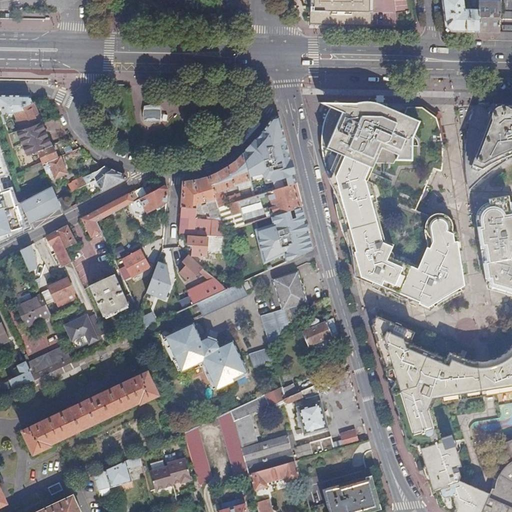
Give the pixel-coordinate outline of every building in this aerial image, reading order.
[(368,12),(368,0),(313,0),(313,7),(310,8),(310,25),(341,26),(371,27),(371,12),(368,12)] [(463,11),(462,0),(441,0),(442,6),(445,28),(451,33),(478,34),(478,0),(471,0),(471,8),(474,11),(474,12),(463,11)] [(500,19),(500,0),(478,0),(478,34),(499,34),(499,20),(500,19)] [(42,19),(43,27),(54,26),(53,18),(42,19)] [(29,97),(0,96),(0,105),(1,109),(9,135),(13,134),(15,133),(9,115),(15,114),(22,131),(41,124),(32,104),(29,97)] [(328,179),(337,198),(347,230),(355,269),(356,273),(357,276),(359,278),(361,280),(375,286),(384,290),(396,285),(408,290),(413,302),(422,306),(421,308),(431,312),(439,304),(458,293),(465,291),(463,276),(462,276),(456,243),(458,243),(456,233),(453,232),(453,228),(452,224),(451,221),(447,217),(445,216),(442,215),(438,215),(433,216),(430,217),(416,211),(413,210),(415,203),(419,205),(434,170),(442,172),(442,143),(436,119),(423,109),(408,108),(405,116),(400,114),(391,110),(387,108),(387,105),(321,104),(331,108),(334,110),(329,123),(325,121),(323,129),(334,133),(327,150),(340,156),(335,169),(330,167),(328,174),(329,178),(328,179)] [(19,220),(0,160),(0,109),(1,109),(0,105),(0,238),(11,233),(11,232),(22,228),(19,220)] [(152,125),(155,124),(158,123),(160,120),(161,118),(162,114),(161,111),(160,109),(157,106),(154,105),(151,105),(147,105),(145,107),(143,110),(142,114),(142,117),(143,120),(146,123),(149,124),(152,125)] [(511,107),(477,107),(470,124),(466,161),(470,191),(484,178),(511,160),(511,107)] [(327,115),(325,121),(329,123),(334,110),(331,108),(327,115)] [(294,176),(279,117),(272,119),(264,131),(261,136),(243,155),(246,166),(252,165),(255,176),(280,169),(283,179),(294,176)] [(51,146),(41,124),(22,131),(17,132),(28,156),(38,152),(51,146)] [(326,169),(328,174),(330,167),(335,169),(340,156),(327,150),(334,133),(323,129),(322,138),(323,151),(324,159),(326,169)] [(18,150),(13,134),(9,135),(13,149),(14,151),(18,150)] [(57,157),(55,153),(57,152),(58,150),(57,147),(54,146),(52,147),(52,146),(51,147),(51,146),(38,152),(42,163),(57,157)] [(251,186),(246,166),(243,155),(234,163),(226,169),(218,174),(214,176),(209,178),(219,209),(227,206),(222,191),(238,186),(239,190),(251,186)] [(67,174),(60,156),(57,157),(42,163),(47,174),(51,175),(52,178),(54,177),(55,179),(67,174)] [(252,165),(246,166),(251,186),(254,198),(260,196),(255,176),(252,165)] [(124,180),(124,177),(118,174),(112,172),(104,167),(95,172),(88,175),(83,178),(87,185),(95,180),(102,192),(124,180)] [(87,185),(83,178),(68,185),(72,193),(87,185)] [(183,184),(179,235),(208,237),(228,238),(226,233),(219,209),(209,178),(200,181),(188,183),(183,184)] [(292,211),(302,208),(296,185),(273,192),(264,195),(260,196),(254,198),(247,200),(231,205),(227,206),(219,209),(226,233),(253,224),(292,211)] [(262,188),(264,195),(273,192),(271,186),(262,188)] [(140,200),(146,212),(147,214),(167,203),(167,190),(164,187),(140,200)] [(61,207),(58,200),(53,188),(20,204),(26,217),(30,223),(41,218),(61,207)] [(137,201),(133,193),(129,195),(133,203),(137,201)] [(228,198),(231,205),(247,200),(245,193),(228,198)] [(129,195),(92,214),(96,222),(129,205),(133,203),(129,195)] [(72,207),(66,196),(58,200),(61,207),(63,212),(72,207)] [(511,213),(511,214),(509,197),(489,201),(490,207),(488,207),(485,208),(483,211),(480,214),(479,217),(479,220),(490,287),(502,291),(509,293),(511,293),(511,213)] [(133,203),(129,205),(136,218),(146,212),(140,200),(137,201),(133,203)] [(292,211),(253,224),(260,243),(298,231),(292,211)] [(92,214),(82,219),(91,238),(101,233),(96,222),(92,214)] [(30,223),(26,217),(19,220),(22,228),(30,223)] [(76,244),(67,227),(57,232),(66,253),(72,250),(70,246),(76,244)] [(62,267),(71,263),(66,253),(57,232),(47,237),(51,246),(52,246),(62,267)] [(218,241),(229,241),(228,238),(208,237),(208,239),(189,238),(188,246),(193,247),(193,256),(204,257),(205,250),(207,250),(207,242),(218,242),(218,241)] [(20,251),(30,271),(37,268),(34,254),(30,246),(20,251)] [(162,264),(171,263),(171,249),(162,249),(162,264)] [(148,265),(140,251),(122,261),(131,278),(140,273),(139,270),(148,265)] [(202,270),(188,257),(183,263),(186,267),(180,274),(188,282),(193,277),(194,279),(202,270)] [(166,301),(171,286),(169,276),(165,274),(168,267),(158,263),(146,293),(166,301)] [(374,286),(375,286),(361,280),(359,278),(357,276),(356,273),(355,269),(355,278),(374,286)] [(286,335),(292,329),(287,310),(307,304),(304,292),(302,286),(298,274),(274,281),(283,311),(262,317),(272,350),(251,356),(255,369),(276,363),(273,352),(286,335)] [(134,303),(130,295),(124,297),(114,276),(90,287),(103,316),(134,303)] [(74,293),(67,279),(48,287),(55,302),(57,307),(76,298),(74,293)] [(191,298),(195,306),(198,305),(229,290),(216,279),(188,292),(191,298)] [(229,290),(198,305),(203,317),(248,297),(242,284),(229,290)] [(409,304),(413,302),(408,290),(396,285),(384,290),(386,294),(393,292),(406,297),(409,304)] [(26,328),(51,316),(40,293),(15,305),(26,328)] [(181,302),(183,311),(195,306),(191,298),(181,302)] [(314,305),(314,306),(316,313),(330,308),(328,300),(314,305)] [(89,314),(65,325),(73,342),(86,336),(89,344),(100,338),(89,314)] [(149,315),(141,318),(146,328),(154,325),(149,315)] [(338,335),(332,315),(318,321),(316,321),(312,322),(311,324),(313,329),(303,333),(309,348),(310,347),(333,337),(338,335)] [(405,328),(377,316),(377,317),(380,319),(404,329),(405,328)] [(511,348),(510,350),(503,356),(498,359),(491,361),(488,362),(484,362),(478,362),(475,362),(472,362),(468,361),(450,353),(447,360),(410,344),(415,333),(414,332),(405,328),(404,329),(380,319),(374,333),(388,379),(395,382),(394,385),(396,386),(398,392),(392,394),(406,439),(407,443),(416,447),(419,446),(428,477),(434,476),(436,482),(430,484),(433,492),(436,492),(440,506),(451,511),(450,511),(482,511),(490,495),(472,487),(459,482),(461,477),(458,468),(452,469),(451,465),(460,462),(455,447),(453,440),(452,437),(441,440),(432,409),(436,400),(450,398),(451,402),(483,397),(497,395),(511,392),(511,348)] [(0,322),(0,343),(1,344),(9,340),(1,323),(0,322)] [(218,339),(211,336),(210,337),(209,337),(208,338),(202,342),(194,325),(167,337),(182,371),(204,362),(217,390),(234,382),(233,380),(247,374),(233,343),(220,349),(217,344),(218,342),(217,341),(218,339)] [(337,348),(333,337),(310,347),(319,353),(320,355),(337,348)] [(127,341),(126,338),(110,346),(105,348),(81,359),(73,363),(35,380),(37,384),(42,381),(43,383),(80,366),(79,364),(85,361),(86,363),(123,346),(122,344),(127,341)] [(35,380),(73,363),(68,353),(65,346),(27,363),(35,380)] [(27,363),(26,361),(17,365),(17,367),(21,374),(17,376),(9,380),(10,381),(14,390),(35,380),(27,363)] [(139,404),(159,395),(147,372),(132,379),(130,376),(124,379),(126,382),(102,393),(101,390),(94,393),(96,396),(72,407),(71,404),(65,407),(66,410),(43,421),(41,418),(35,421),(36,424),(22,431),(33,454),(51,446),(51,444),(139,403),(139,404)] [(14,390),(10,381),(3,384),(2,387),(5,394),(14,390)] [(297,462),(335,451),(331,439),(292,450),(288,438),(257,447),(249,417),(268,409),(269,411),(285,404),(289,405),(306,398),(307,400),(319,397),(317,386),(298,395),(286,400),(284,392),(283,389),(231,413),(249,476),(252,475),(297,462)] [(294,386),(284,392),(286,400),(298,395),(294,386)] [(320,405),(300,411),(302,422),(300,422),(300,420),(297,420),(299,429),(303,431),(305,430),(306,435),(327,430),(320,405)] [(219,418),(237,482),(239,481),(250,479),(249,476),(231,413),(219,418)] [(212,479),(198,428),(185,434),(200,485),(212,479)] [(341,436),(344,448),(351,446),(360,444),(356,432),(341,436)] [(511,511),(511,441),(509,442),(504,445),(507,449),(511,458),(511,462),(511,463),(508,466),(505,469),(502,472),(500,476),(498,479),(497,482),(496,487),(495,490),(493,490),(490,495),(482,511),(511,511)] [(356,453),(299,469),(303,482),(353,468),(353,464),(353,460),(355,456),(356,453)] [(191,481),(185,460),(177,462),(174,454),(165,457),(167,465),(168,468),(173,485),(180,483),(181,484),(191,481)] [(93,477),(97,492),(132,482),(126,462),(93,477)] [(296,469),(299,468),(297,462),(252,475),(257,491),(259,490),(260,490),(264,489),(265,488),(267,488),(266,483),(286,477),(288,482),(294,480),(298,479),(296,469)] [(156,491),(173,486),(173,485),(168,468),(150,472),(156,491)] [(340,489),(370,481),(369,478),(339,486),(340,489)] [(360,511),(378,507),(370,481),(340,489),(339,486),(324,491),(329,511),(360,511)] [(60,483),(49,488),(53,496),(48,498),(52,506),(38,511),(80,511),(73,496),(59,502),(55,494),(63,491),(60,483)] [(276,511),(272,499),(257,503),(259,511),(276,511)] [(222,505),(223,511),(225,511),(242,507),(240,500),(222,505)]
